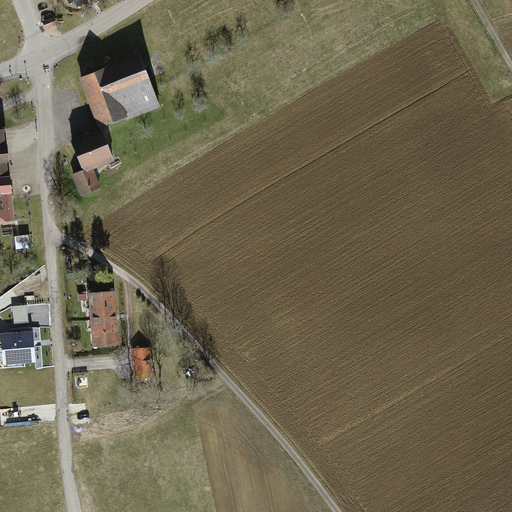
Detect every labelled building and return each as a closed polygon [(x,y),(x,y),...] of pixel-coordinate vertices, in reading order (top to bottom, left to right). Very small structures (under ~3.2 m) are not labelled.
[(72,0),(77,9),(94,0),(72,0)] [(42,21),(40,22),(44,31),(56,25),(52,17),(42,21)] [(141,54),(83,76),(101,129),(162,107),(141,54)] [(0,220),(14,220),(5,129),(0,129),(0,220)] [(85,169),(92,166),(97,164),(99,169),(111,164),(109,160),(115,157),(104,129),(74,142),(85,169)] [(101,187),(92,166),(85,169),(74,174),(83,195),(101,187)] [(16,238),(18,250),(32,248),(30,236),(16,238)] [(114,291),(91,293),(95,346),(118,345),(114,291)] [(28,305),(13,306),(14,324),(29,322),(28,305)] [(34,331),(1,333),(4,365),(36,362),(34,331)] [(152,377),(150,347),(134,348),(136,378),(152,377)]
